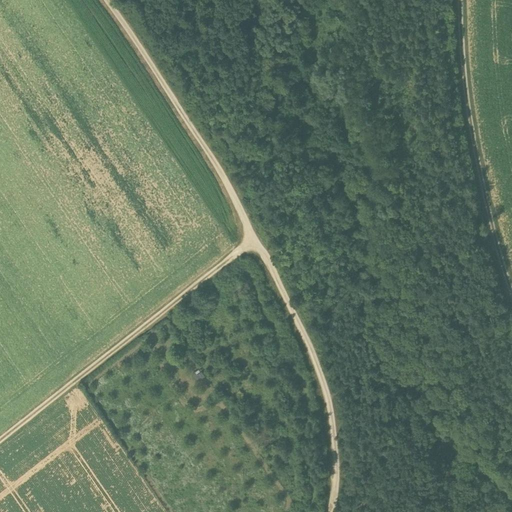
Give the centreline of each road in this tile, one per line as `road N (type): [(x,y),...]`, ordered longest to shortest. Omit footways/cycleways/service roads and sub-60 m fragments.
road 1 (track): [(106,0),(182,111),(307,347),(330,414),(332,511)]
road 2 (track): [(0,441),(253,241)]
road 3 (track): [(511,289),(471,125),(461,0)]
